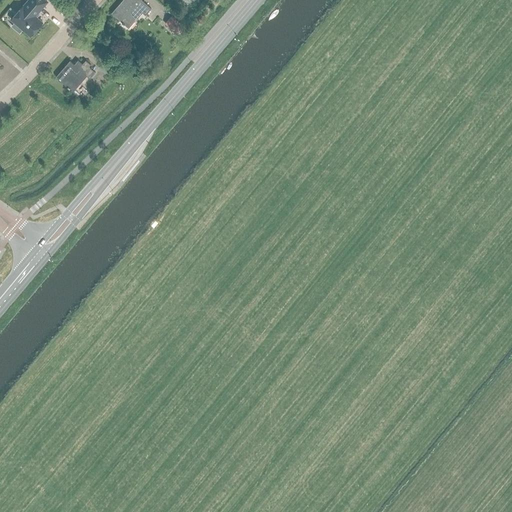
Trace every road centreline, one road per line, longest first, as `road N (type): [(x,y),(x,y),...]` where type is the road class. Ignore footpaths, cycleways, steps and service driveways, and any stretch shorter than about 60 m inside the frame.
road 1 (primary): [(39,254),(254,0)]
road 2 (residential): [(0,100),(96,0)]
